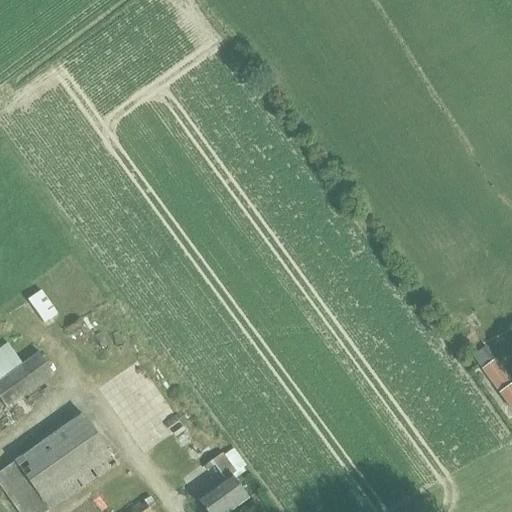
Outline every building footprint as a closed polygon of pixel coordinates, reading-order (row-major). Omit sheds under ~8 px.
[(57,314),(41,292),(28,301),(44,324),(57,314)] [(74,325),(82,336),(95,326),(87,315),(74,325)] [(0,399),(7,409),(54,374),(40,354),(24,366),(10,346),(0,353),(0,399)] [(511,382),(496,360),(483,370),(511,410),(511,382)] [(0,473),(0,484),(19,511),(50,511),(118,465),(83,415),(0,473)] [(231,449),(223,454),(212,462),(225,480),(198,500),(206,511),(231,511),(249,499),(233,476),(237,473),(236,472),(243,467),(231,449)] [(151,511),(146,503),(133,511),(151,511)]
